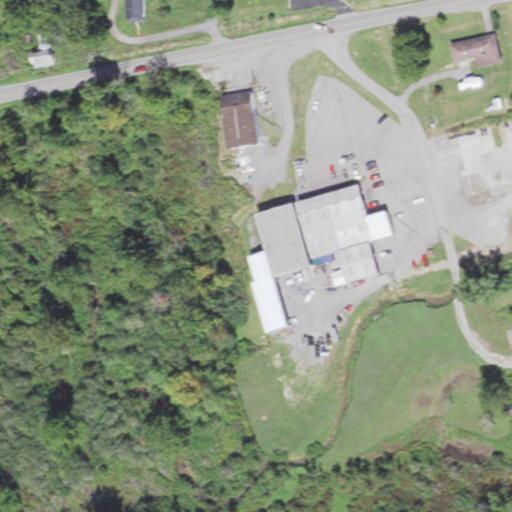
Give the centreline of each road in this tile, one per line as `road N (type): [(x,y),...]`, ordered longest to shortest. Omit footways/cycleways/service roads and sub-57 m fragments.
road 1 (secondary): [(0,94),(469,0)]
road 2 (residential): [(312,31),(415,126),(458,266),(468,337),(487,362),(511,366)]
